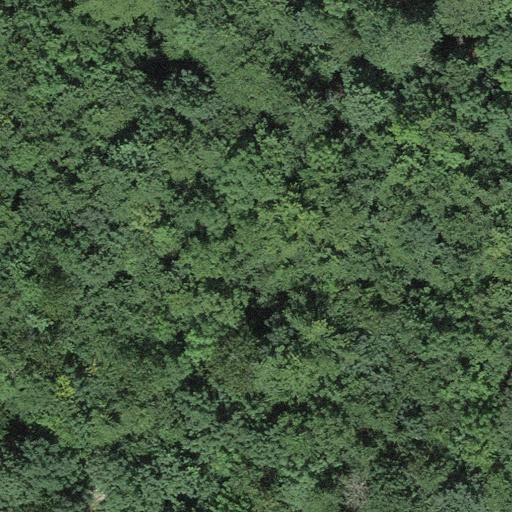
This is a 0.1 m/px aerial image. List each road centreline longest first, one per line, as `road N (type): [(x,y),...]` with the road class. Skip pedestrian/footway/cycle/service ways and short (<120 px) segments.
road 1 (track): [(287,511),(288,420),(247,246),(157,0)]
road 2 (track): [(0,391),(117,511)]
